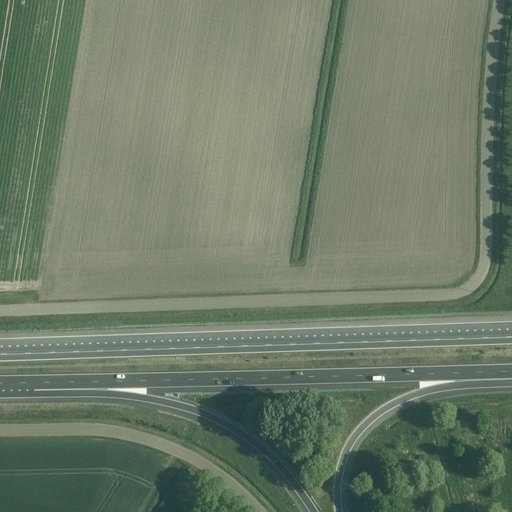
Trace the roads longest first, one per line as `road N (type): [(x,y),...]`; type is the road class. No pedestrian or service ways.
road 1 (unclassified): [(0,312),(434,295),(474,285),(486,255),(499,0)]
road 2 (motorway): [(511,337),(0,354)]
road 3 (motorway): [(83,382),(473,373)]
road 4 (unclassified): [(260,511),(232,484),(154,442),(81,431),(0,432)]
road 5 (motorway): [(83,382),(232,428),(263,450),(313,511)]
road 6 (motorway): [(339,511),(343,462),(365,428),(403,400),(473,373)]
